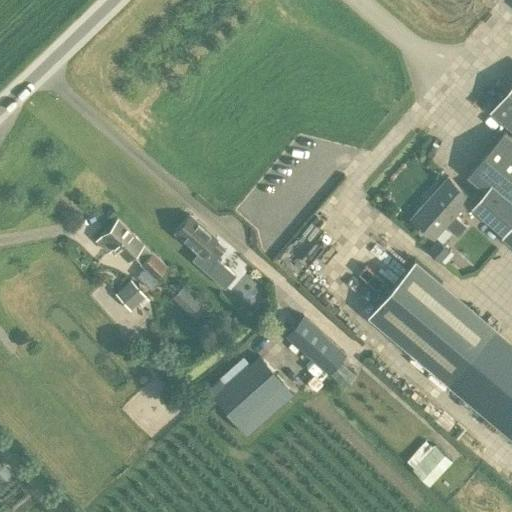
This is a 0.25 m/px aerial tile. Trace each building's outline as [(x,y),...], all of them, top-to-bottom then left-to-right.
[(511,84),(491,109),(511,126),(511,84)] [(476,201),(508,228),(511,223),(511,136),(504,130),(468,172),(486,188),(476,201)] [(449,175),(412,216),(435,236),(446,224),(458,235),(467,224),(456,213),(471,196),(449,175)] [(198,250),(192,258),(224,286),(235,273),(216,257),(223,250),(212,241),(216,237),(189,213),(174,230),(198,250)] [(117,217),(96,238),(107,250),(113,244),(127,258),(131,253),(140,261),(140,262),(155,276),(166,265),(151,250),(151,251),(142,242),(142,241),(117,217)] [(511,223),(508,228),(503,234),(511,241),(511,223)] [(438,237),(428,249),(441,260),(451,248),(438,237)] [(511,338),(416,258),(369,313),(511,433),(511,338)] [(129,308),(145,294),(131,278),(115,292),(129,308)] [(171,296),(189,313),(201,301),(183,284),(171,296)] [(327,371),(345,351),(303,314),(285,333),(327,371)] [(292,392),(259,354),(225,384),(220,378),(207,389),(235,420),(245,432),(266,414),(292,392)] [(425,441),(407,460),(414,466),(412,468),(428,483),(451,459),(435,444),(432,448),(425,441)] [(0,476),(3,480),(10,474),(2,465),(0,467),(0,476)]
